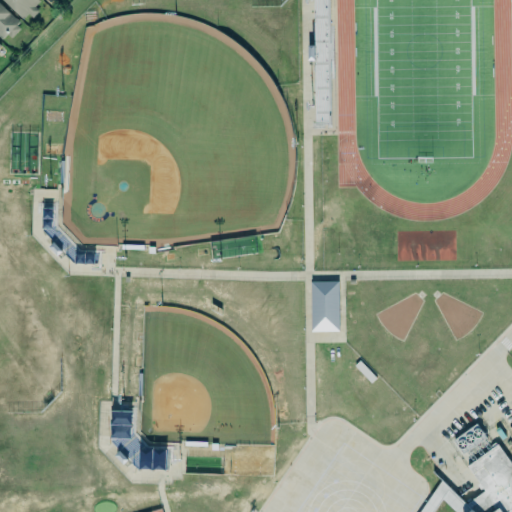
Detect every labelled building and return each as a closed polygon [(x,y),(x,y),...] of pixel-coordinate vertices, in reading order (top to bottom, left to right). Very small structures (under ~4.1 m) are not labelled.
[(4,0),(23,19),(29,13),(33,17),(40,10),(35,5),(41,0),(4,0)] [(0,36),(2,38),(8,32),(12,36),(20,28),(16,24),(19,21),(0,2),(0,36)] [(338,280),(309,281),(311,331),(339,330),(338,280)] [(134,410),(113,410),(113,459),(130,459),(130,450),(134,450),(134,442),(134,410)] [(511,511),(511,485),(511,484),(511,483),(511,463),(498,443),(467,466),(485,490),(465,504),(440,481),(442,499),(455,511),(511,511)]
